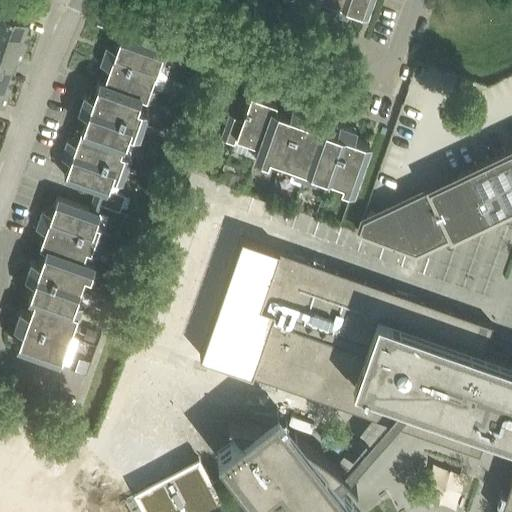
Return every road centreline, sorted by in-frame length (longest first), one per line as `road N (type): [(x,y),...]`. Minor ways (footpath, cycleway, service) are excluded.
road 1 (residential): [(140,0),(387,85),(416,0)]
road 2 (residential): [(0,204),(80,0)]
